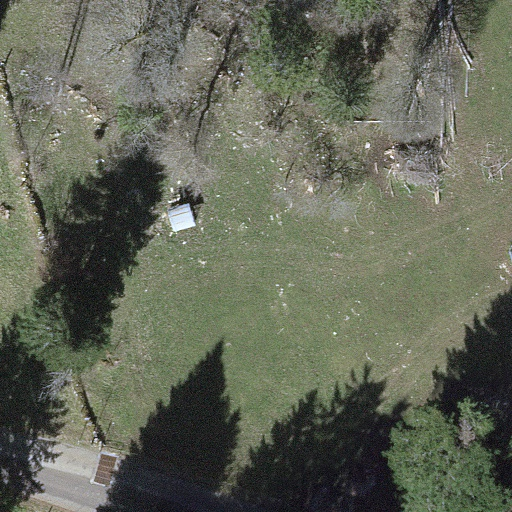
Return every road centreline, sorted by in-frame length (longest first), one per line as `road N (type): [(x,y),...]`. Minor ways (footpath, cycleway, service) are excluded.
road 1 (track): [(373,511),(437,456),(511,417)]
road 2 (unclassified): [(0,472),(119,511)]
